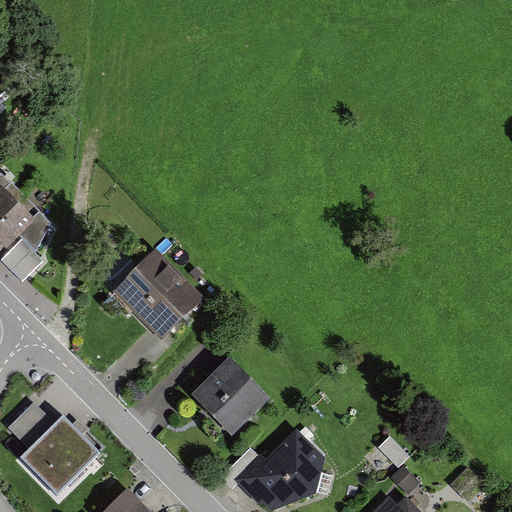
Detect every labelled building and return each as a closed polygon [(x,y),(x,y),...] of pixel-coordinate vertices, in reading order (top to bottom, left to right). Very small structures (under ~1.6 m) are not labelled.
[(0,102),(13,89),(0,75),(0,102)] [(6,188),(0,193),(0,241),(10,252),(40,222),(6,188)] [(3,261),(26,283),(47,261),(25,239),(3,261)] [(210,299),(160,250),(117,294),(167,343),(210,299)] [(274,402),(233,361),(196,397),(237,438),(274,402)] [(97,444),(63,411),(24,451),(58,484),(97,444)] [(328,461),(301,431),(270,462),(265,456),(239,482),(272,511),(277,511),(319,496),(328,461)] [(400,469),(409,461),(393,440),(383,447),(400,469)] [(150,511),(132,492),(110,511),(150,511)] [(403,506),(394,498),(379,511),(425,511),(410,498),(403,506)]
